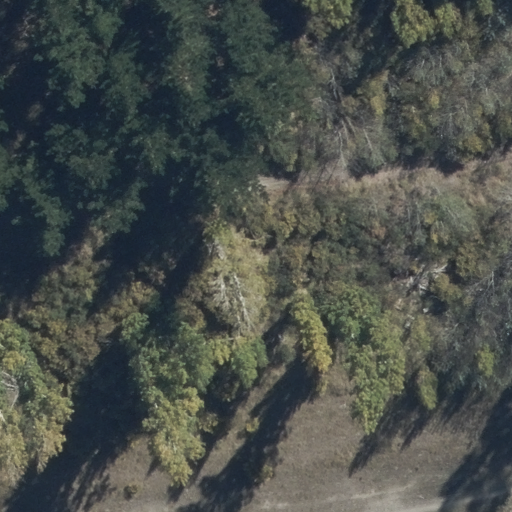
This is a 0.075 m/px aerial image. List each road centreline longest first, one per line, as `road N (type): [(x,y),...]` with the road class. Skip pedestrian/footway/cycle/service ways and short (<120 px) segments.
road 1 (track): [(0,197),(511,127)]
road 2 (track): [(511,469),(213,511)]
